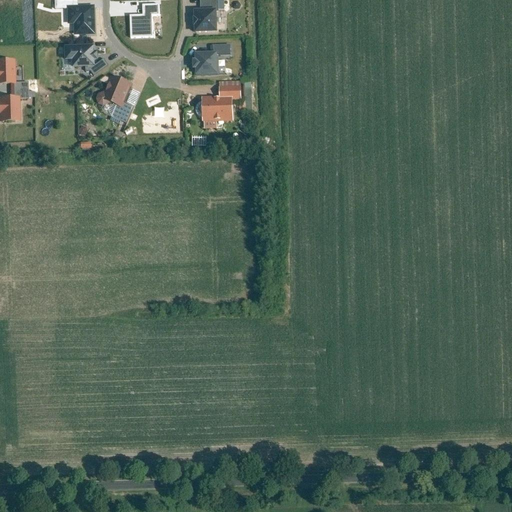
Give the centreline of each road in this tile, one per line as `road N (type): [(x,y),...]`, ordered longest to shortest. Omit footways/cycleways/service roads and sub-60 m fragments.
road 1 (tertiary): [(511,473),(0,487)]
road 2 (residential): [(107,0),(109,36),(128,58),(181,73)]
